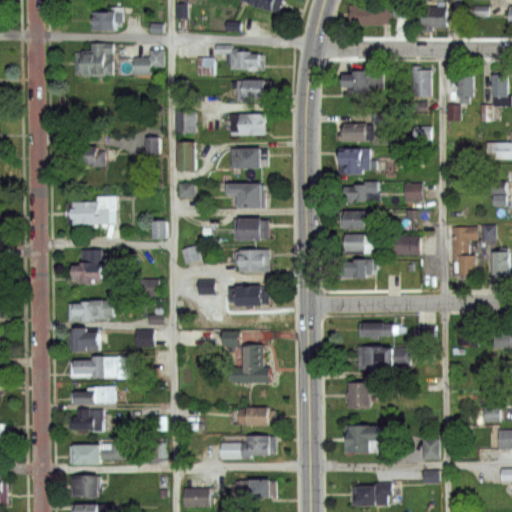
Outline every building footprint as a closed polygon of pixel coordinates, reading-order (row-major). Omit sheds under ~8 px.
[(242,0),(284,0),(280,14),(242,1),(242,0)] [(468,23),(488,23),(488,5),(468,5),(468,23)] [(95,12),(118,12),(118,7),(125,7),(125,23),(119,23),(119,30),(96,31),(95,12)] [(354,7),(395,7),(395,27),(354,27),(354,7)] [(424,8),(451,8),(450,28),(435,28),(435,32),(424,31),(424,8)] [(95,43),(116,43),(116,75),(80,75),(80,53),(95,53),(95,43)] [(219,44),(236,44),(236,47),(257,47),(257,54),(269,54),(269,70),(229,70),(229,55),(219,55),(219,44)] [(152,49),(168,49),(168,68),(155,68),(155,75),(138,76),(138,57),(153,57),(152,49)] [(369,65),(381,65),(381,94),(371,94),(371,96),(356,96),(356,89),(348,88),(348,75),(359,76),(359,72),(369,72),(369,65)] [(415,66),(423,66),(423,70),(434,70),(434,98),(415,98),(415,66)] [(461,75),(477,75),(477,98),(461,98),(461,75)] [(495,75),(510,75),(510,96),(511,96),(511,107),(495,107),(495,75)] [(241,78),(249,78),(249,80),(273,80),(273,96),(260,97),(260,100),(241,101),(241,78)] [(180,108),(198,108),(198,131),(180,131),(180,108)] [(234,112),(267,111),(268,133),(235,134),(234,112)] [(348,124),(378,123),(378,129),(394,129),(394,142),(377,142),(376,139),(343,139),(343,129),(348,129),(348,124)] [(432,126),(411,127),(412,142),(432,141),(432,126)] [(181,139),(198,139),(198,167),(181,167),(181,139)] [(490,142),(511,142),(511,161),(490,161),(490,142)] [(244,144),(266,144),(267,166),(236,167),(236,147),(243,147),(244,144)] [(344,149),(350,149),(350,146),(375,147),(375,156),(380,156),(380,168),(365,168),(365,172),(346,172),(346,163),(344,163),(344,149)] [(80,148),(108,148),(108,166),(94,166),(93,162),(81,162),(80,148)] [(357,179),(382,179),(383,199),(347,200),(347,188),(357,188),(357,179)] [(233,181),(268,180),(269,206),(244,207),(243,192),(233,193),(233,181)] [(408,182),(425,182),(425,199),(408,199),(408,182)] [(502,204),(503,183),(490,182),(489,204),(502,204)] [(69,201),(76,200),(75,203),(100,202),(99,196),(118,195),(120,236),(104,237),(104,228),(93,229),(93,222),(70,223),(69,201)] [(349,209),(369,209),(369,226),(349,226),(349,209)] [(239,217),(273,216),(273,237),(240,238),(239,217)] [(167,238),(167,222),(150,222),(150,239),(167,238)] [(455,226),(480,226),(480,238),(471,238),(471,252),(479,251),(479,271),(462,272),(462,258),(455,258),(455,226)] [(493,241),(493,226),(482,226),(482,241),(493,241)] [(348,232),(369,232),(368,252),(348,252),(348,232)] [(397,234),(423,234),(423,254),(397,254),(397,234)] [(240,248),(273,247),(274,269),(241,270),(240,248)] [(86,249),(106,248),(106,253),(114,253),(115,270),(106,271),(107,280),(98,280),(98,282),(84,283),(84,278),(72,278),(72,267),(77,266),(77,269),(87,268),(86,249)] [(495,249),(511,248),(511,277),(496,278),(495,249)] [(356,257),(377,258),(376,272),(371,272),(371,276),(357,275),(357,278),(343,278),(344,259),(354,259),(356,257)] [(158,279),(131,279),(131,296),(158,296),(158,279)] [(203,295),(214,292),(211,281),(200,284),(203,295)] [(236,286),(272,284),(273,303),(242,305),(242,301),(236,301),(236,286)] [(87,298),(121,298),(121,316),(108,316),(108,320),(71,320),(71,302),(87,302),(87,298)] [(362,321),(399,321),(399,335),(362,335),(362,321)] [(461,324),(479,324),(480,343),(462,343),(461,324)] [(78,326),(90,325),(90,330),(102,330),(102,344),(91,344),(91,349),(71,349),(71,330),(78,330),(78,326)] [(420,325),(438,325),(438,342),(421,342),(420,325)] [(135,345),(153,345),(153,330),(135,330),(135,345)] [(496,330),(511,330),(511,347),(496,347),(496,330)] [(361,343),(412,341),(413,362),(388,362),(389,369),(378,370),(377,365),(362,366),(361,343)] [(248,343),(268,342),(268,366),(274,366),(274,380),(237,380),(237,368),(248,368),(248,343)] [(97,354),(127,354),(127,366),(132,366),(132,377),(71,377),(71,359),(97,359),(97,354)] [(354,380),(374,380),(374,406),(355,407),(354,380)] [(92,386),(117,386),(117,404),(72,405),(72,391),(79,391),(79,396),(92,395),(92,386)] [(241,406),(272,406),(273,410),(277,410),(277,421),(272,422),(273,424),(241,425),(241,406)] [(82,409),(106,409),(106,413),(112,413),(112,432),(94,432),(94,427),(73,427),(73,417),(82,417),(82,409)] [(0,421),(8,421),(9,446),(0,446),(0,421)] [(349,423),(385,423),(385,439),(374,439),(374,449),(349,449),(349,423)] [(501,428),(511,428),(511,447),(500,447),(501,428)] [(248,434),(278,433),(278,453),(254,453),(254,457),(224,458),(223,441),(249,440),(248,434)] [(425,437),(442,437),(442,459),(425,459),(425,437)] [(78,442),(129,442),(129,458),(104,459),(104,462),(71,462),(71,445),(78,445),(78,442)] [(499,480),(511,478),(511,471),(511,469),(498,471),(499,480)] [(0,473),(8,473),(8,495),(4,495),(4,500),(0,500),(0,473)] [(73,473),(102,473),(102,495),(73,494),(73,473)] [(237,479),(279,479),(279,496),(254,496),(254,500),(237,500),(237,479)] [(380,480),(400,480),(400,506),(362,506),(362,502),(356,502),(355,487),(362,487),(361,484),(380,483),(380,480)] [(187,488),(212,488),(212,507),(187,507),(187,488)] [(72,511),(73,502),(113,502),(113,511),(72,511)]
